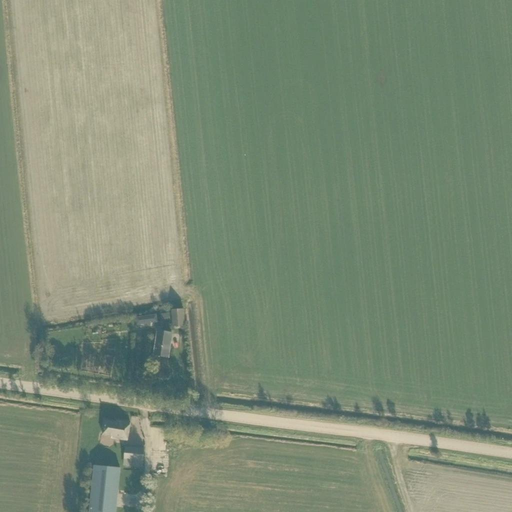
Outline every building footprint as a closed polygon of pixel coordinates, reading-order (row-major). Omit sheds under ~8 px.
[(172,327),(185,326),(183,309),(171,310),(172,327)] [(168,358),(171,333),(157,331),(154,356),(168,358)] [(130,423),(116,420),(116,422),(105,420),(102,435),(111,436),(111,438),(127,441),(130,423)] [(143,462),(144,449),(125,448),(124,460),(120,492),(140,494),(143,462)] [(115,511),(120,469),(94,466),(89,511),(115,511)]
